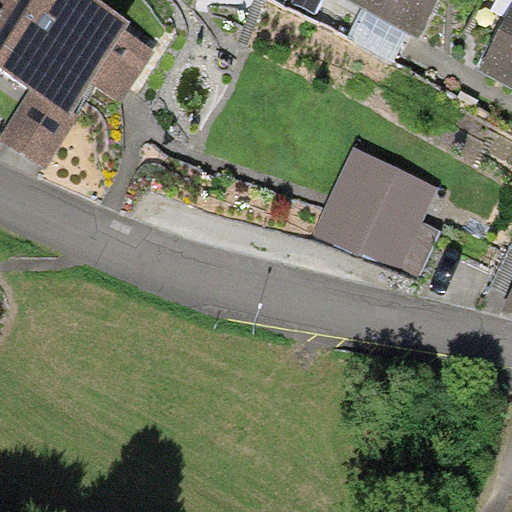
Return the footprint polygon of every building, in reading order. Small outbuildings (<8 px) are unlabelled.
[(131,26),(91,0),(0,0),(0,72),(31,93),(70,119),(73,114),(92,85),(121,104),(155,53),(126,33),(131,26)] [(441,0),(344,0),(419,42),(441,0)] [(511,11),(478,73),(511,91),(511,11)] [(79,118),(73,114),(70,119),(31,93),(0,138),(0,141),(46,171),(79,118)] [(439,188),(354,150),(314,238),(419,284),(442,233),(423,225),(439,188)] [(511,295),(503,313),(511,314),(511,295)]
